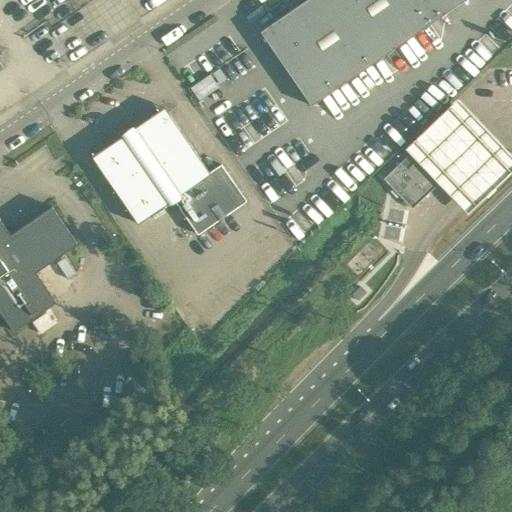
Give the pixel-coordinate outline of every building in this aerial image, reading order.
[(303,0),(259,31),(299,88),(310,105),(462,0),(303,0)] [(473,214),(511,174),(511,157),(458,102),(411,148),(413,150),(441,179),(473,214)] [(121,136),(91,156),(136,223),(167,202),(169,205),(174,201),(197,234),(245,200),(220,164),(208,172),(168,113),(137,134),(131,125),(119,133),(121,136)] [(383,178),(410,206),(411,207),(441,179),(413,150),(383,178)] [(0,220),(0,312),(12,331),(55,301),(35,271),(76,243),(51,206),(9,234),(0,220)]
